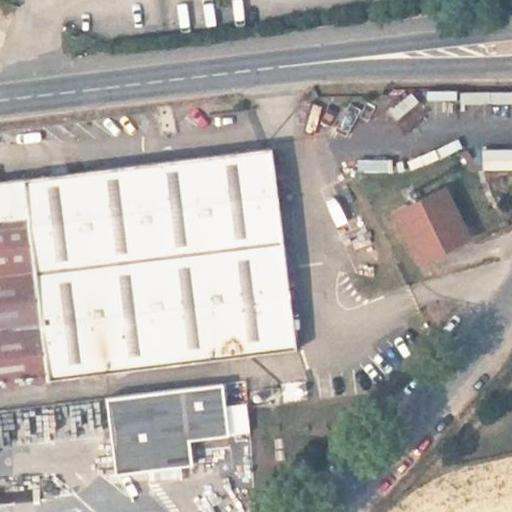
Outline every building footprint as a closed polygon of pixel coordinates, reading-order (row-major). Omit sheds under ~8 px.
[(511,149),(482,150),(481,170),(511,170),(511,149)] [(271,156),(0,195),(0,401),(303,358),(271,156)] [(330,203),(335,227),(346,225),(340,201),(330,203)] [(409,272),(459,253),(441,202),(390,220),(409,272)] [(219,389),(105,406),(116,483),(192,472),(189,447),(227,441),(219,389)]
